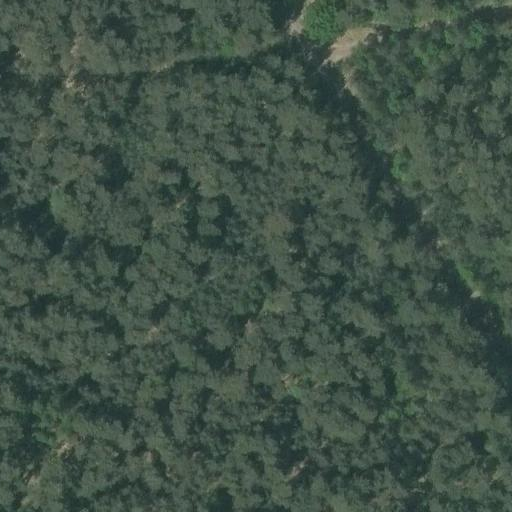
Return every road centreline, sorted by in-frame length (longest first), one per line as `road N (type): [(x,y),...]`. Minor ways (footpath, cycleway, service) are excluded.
road 1 (track): [(305,56),(511,361)]
road 2 (track): [(511,19),(305,56)]
